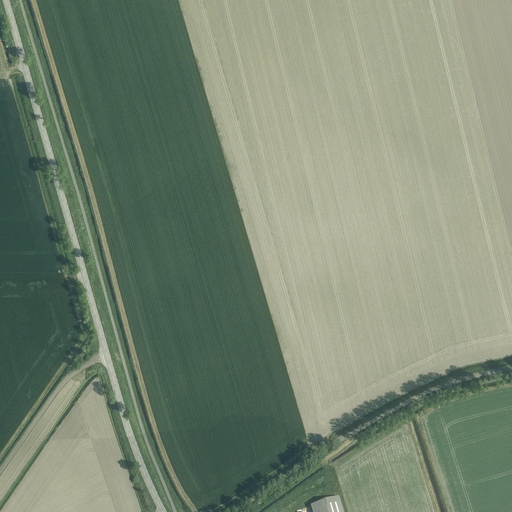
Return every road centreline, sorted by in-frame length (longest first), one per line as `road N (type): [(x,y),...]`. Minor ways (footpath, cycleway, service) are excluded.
road 1 (secondary): [(106,356),(5,0)]
road 2 (track): [(233,511),(408,401),(511,369)]
road 3 (secondary): [(163,511),(106,356)]
road 4 (unclassified): [(0,470),(64,380),(106,356)]
